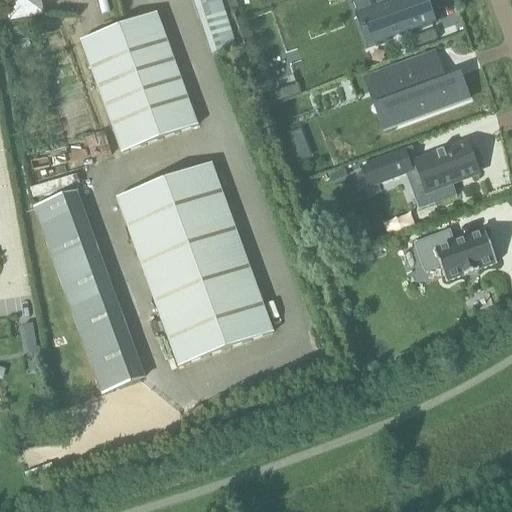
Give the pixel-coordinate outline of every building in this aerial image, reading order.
[(6,0),(11,22),(43,15),(39,0),(6,0)] [(193,0),(212,55),(236,47),(221,0),(193,0)] [(367,47),(367,48),(436,23),(436,22),(435,22),(426,0),(397,0),(355,16),(356,17),(358,16),(369,46),(367,47)] [(199,127),(158,14),(83,41),(124,154),(199,127)] [(432,67),(378,87),(394,129),(469,101),(460,76),(438,84),(432,67)] [(289,88),(293,98),(301,95),(297,86),(289,88)] [(274,94),(277,104),(286,100),(283,91),(274,94)] [(369,189),(418,171),(427,195),(430,194),(434,206),(457,198),(452,185),(478,176),(467,144),(444,153),(444,151),(443,152),(443,153),(438,155),(437,154),(436,154),(437,156),(416,163),(411,150),(361,169),(369,189)] [(294,150),(299,163),(311,159),(306,146),(294,150)] [(119,198),(181,368),(275,334),(213,164),(119,198)] [(337,171),(341,181),(347,178),(343,169),(337,171)] [(73,194),(34,208),(102,397),(142,382),(73,194)] [(415,246),(425,273),(440,268),(446,283),(464,277),(465,277),(479,272),(478,271),(497,265),(485,233),(453,245),(449,234),(450,234),(449,233),(415,246)] [(411,364),(407,356),(395,363),(399,370),(399,372),(400,372),(402,371),(412,365),(411,364)]
